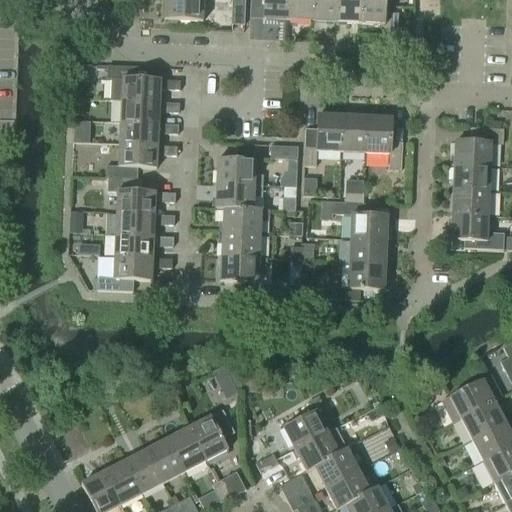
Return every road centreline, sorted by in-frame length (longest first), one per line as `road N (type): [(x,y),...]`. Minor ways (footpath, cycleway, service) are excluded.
road 1 (residential): [(421,291),(426,94)]
road 2 (residential): [(251,57),(130,50),(85,0)]
road 3 (residential): [(426,94),(351,90),(321,59),(251,57)]
road 4 (residential): [(183,291),(191,106)]
road 5 (residential): [(68,511),(0,381)]
